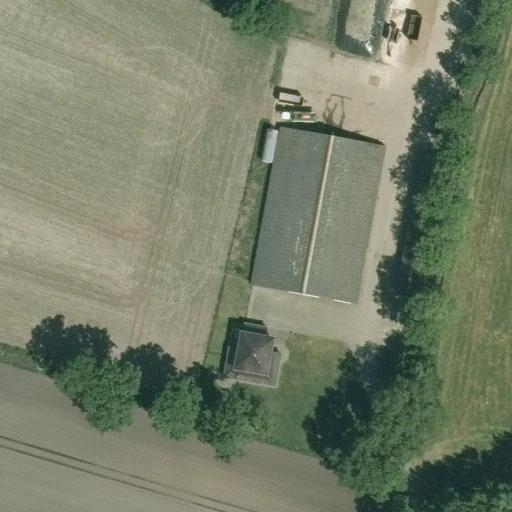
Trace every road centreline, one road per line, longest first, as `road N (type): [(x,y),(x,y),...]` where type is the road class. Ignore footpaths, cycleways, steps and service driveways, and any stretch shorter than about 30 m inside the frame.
road 1 (unknown): [(413,511),(364,360),(408,114),(315,90)]
road 2 (unknown): [(408,114),(449,0)]
